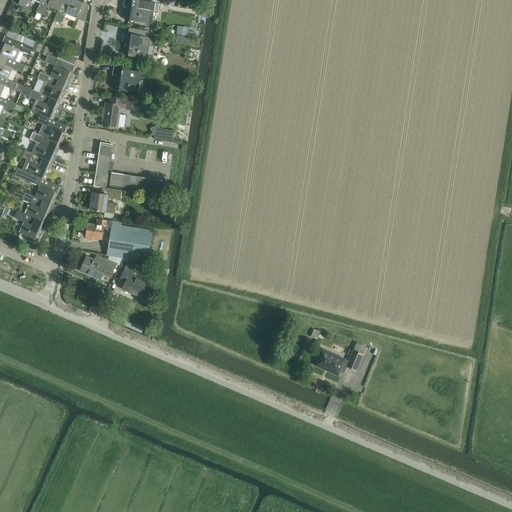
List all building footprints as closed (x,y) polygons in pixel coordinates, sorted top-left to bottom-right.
[(41,0),(40,3),(36,13),(43,16),(47,6),(58,11),(54,20),(62,0),(41,0)] [(62,0),(54,20),(61,24),(65,14),(76,19),(84,0),(62,0)] [(126,20),(148,23),(152,24),(154,11),(158,11),(159,3),(155,3),(147,1),(147,0),(123,0),(123,6),(128,7),(126,20)] [(177,26),(176,34),(187,36),(188,28),(177,26)] [(123,33),(122,41),(126,42),(124,56),(147,59),(147,58),(151,58),(152,46),(154,38),(150,37),(148,37),(149,30),(147,30),(129,28),(128,34),(127,34),(123,33)] [(2,42),(0,46),(0,54),(16,61),(20,51),(30,55),(33,48),(6,36),(3,43),(2,42)] [(36,42),(32,50),(39,53),(43,45),(38,43),(36,42)] [(43,45),(39,53),(47,56),(48,54),(50,48),(44,46),(43,45)] [(80,48),(72,50),(74,56),(82,55),(80,48)] [(0,54),(0,75),(8,79),(13,69),(22,73),(25,66),(15,62),(16,61),(0,54)] [(75,66),(48,54),(47,56),(44,61),(55,65),(50,76),(68,84),(70,80),(73,73),(72,72),(75,66)] [(113,68),(112,76),(117,77),(116,80),(115,90),(138,93),(140,80),(143,80),(144,72),(125,69),(122,69),(113,68)] [(43,82),(39,92),(61,102),(68,84),(50,76),(40,72),(37,79),(43,82)] [(0,97),(5,87),(14,91),(15,90),(17,84),(18,83),(8,79),(0,75),(0,97)] [(17,84),(15,90),(22,93),(22,92),(24,87),(17,84)] [(22,93),(21,94),(29,97),(33,90),(24,86),(24,87),(22,92),(22,93)] [(36,100),(31,111),(34,112),(40,114),(53,120),(61,102),(39,92),(33,90),(29,97),(36,100)] [(0,115),(3,107),(13,111),(14,109),(15,107),(16,104),(0,97),(0,115)] [(117,129),(118,120),(120,108),(141,111),(142,102),(110,97),(109,104),(105,103),(102,127),(117,129)] [(34,112),(32,119),(37,121),(40,114),(34,112)] [(43,124),(38,134),(61,145),(66,133),(64,133),(67,126),(53,120),(40,114),(37,121),(43,124)] [(0,127),(5,129),(7,127),(9,122),(0,118),(0,127)] [(152,133),(155,139),(157,138),(172,141),(174,131),(161,129),(152,133)] [(39,144),(35,154),(53,162),(61,145),(38,134),(38,135),(32,132),(29,139),(39,144)] [(26,173),(32,175),(45,180),(53,162),(35,154),(25,150),(22,157),(31,162),(26,173)] [(98,154),(97,160),(110,163),(111,156),(98,154)] [(97,160),(96,167),(109,169),(110,163),(97,160)] [(96,167),(96,172),(108,175),(109,169),(96,167)] [(96,172),(95,179),(107,181),(108,175),(96,172)] [(109,185),(116,186),(118,174),(111,173),(109,185)] [(118,174),(116,186),(123,187),(125,175),(118,174)] [(39,186),(35,197),(53,205),(58,194),(57,193),(60,186),(45,180),(32,175),(29,182),(39,186)] [(125,175),(123,187),(129,188),(131,176),(125,175)] [(131,176),(129,188),(135,189),(137,177),(131,176)] [(137,177),(135,189),(141,190),(143,178),(137,177)] [(143,178),(141,190),(148,191),(149,179),(143,178)] [(95,179),(93,186),(103,188),(106,188),(107,181),(95,179)] [(156,180),(154,192),(160,193),(162,180),(156,180)] [(162,180),(160,193),(166,194),(168,181),(162,180)] [(90,210),(104,212),(104,217),(113,219),(114,214),(116,203),(108,202),(108,198),(120,200),(122,191),(106,188),(103,188),(101,195),(92,193),(90,210)] [(31,204),(27,214),(46,223),(53,205),(35,197),(25,192),(22,200),(31,204)] [(38,241),(46,223),(27,214),(17,210),(17,211),(15,210),(13,216),(14,217),(14,218),(24,222),(19,233),(38,241)] [(76,214),(75,222),(83,223),(84,215),(76,214)] [(86,237),(102,239),(104,226),(107,227),(108,224),(109,224),(110,221),(97,219),(97,225),(88,224),(86,237)] [(107,256),(147,262),(152,230),(121,226),(122,221),(113,220),(107,256)] [(111,277),(117,263),(108,259),(107,260),(96,255),(94,260),(87,257),(80,271),(100,280),(103,274),(111,277)] [(146,300),(153,285),(132,275),(136,266),(128,262),(119,281),(125,284),(123,289),(146,300)] [(314,330),(310,337),(317,340),(320,332),(314,330)] [(322,350),(315,366),(318,367),(337,375),(339,371),(340,369),(345,371),(347,367),(352,369),(356,371),(362,356),(363,354),(358,352),(355,351),(353,350),(348,362),(344,360),(325,352),(322,350)]
